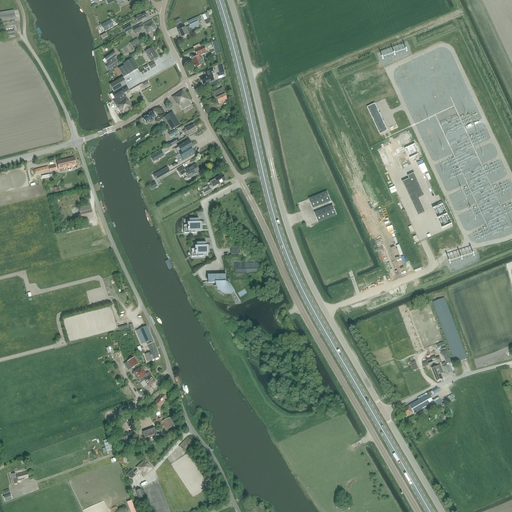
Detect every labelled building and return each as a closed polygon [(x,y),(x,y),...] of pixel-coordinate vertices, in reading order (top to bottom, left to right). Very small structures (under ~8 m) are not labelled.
[(14,11),(0,13),(0,23),(15,21),(14,11)] [(137,23),(147,17),(145,13),(135,18),(137,23)] [(196,17),(187,21),(187,22),(189,26),(198,22),(196,17)] [(17,30),(15,21),(1,24),(4,39),(15,37),(14,30),(17,30)] [(147,34),(156,29),(151,21),(143,25),(142,24),(138,26),(140,28),(143,26),(147,34)] [(111,22),(102,27),(104,31),(114,26),(111,22)] [(124,33),(132,29),(130,25),(122,29),(124,33)] [(138,26),(133,29),(135,34),(141,31),(140,28),(138,26)] [(185,28),(178,31),(181,38),(192,32),(191,29),(190,29),(189,27),(188,27),(185,28)] [(204,47),(194,51),(197,56),(206,52),(204,47)] [(151,61),(157,58),(154,52),(152,48),(145,52),(151,61)] [(109,71),(118,65),(114,58),(116,56),(114,52),(104,59),(108,65),(106,67),(109,71)] [(198,56),(191,59),(194,64),(193,64),(195,68),(197,69),(200,68),(200,67),(199,66),(205,64),(202,58),(200,59),(198,56)] [(129,74),(138,69),(131,58),(123,64),(124,65),(129,74)] [(123,78),(129,74),(124,65),(118,69),(123,78)] [(213,77),(212,75),(212,74),(214,73),(212,68),(204,72),(205,75),(205,76),(200,79),(203,85),(210,81),(210,83),(215,81),(213,76),(213,77)] [(114,91),(126,84),(122,78),(110,86),(114,91)] [(126,86),(112,94),(115,99),(129,91),(126,86)] [(225,94),(222,89),(222,88),(215,91),(218,97),(216,98),(219,104),(227,100),(224,95),(225,94)] [(181,110),(191,104),(182,90),(171,97),(176,105),(177,104),(178,106),(179,106),(181,110)] [(125,108),(127,112),(133,108),(126,97),(125,97),(123,94),(117,98),(119,101),(120,100),(121,102),(122,104),(123,103),(125,107),(125,108)] [(121,115),(127,112),(125,108),(125,107),(123,103),(122,104),(121,102),(120,100),(119,101),(117,98),(113,101),(114,104),(121,115)] [(367,107),(380,135),(388,131),(375,103),(367,107)] [(142,118),(143,121),(143,122),(144,123),(145,123),(146,124),(150,121),(151,123),(155,120),(154,119),(156,117),(152,111),(142,118)] [(171,130),(179,125),(172,112),(163,117),(171,130)] [(188,135),(195,130),(192,126),(189,128),(188,127),(184,129),(185,130),(182,131),(184,135),(187,134),(188,135)] [(173,136),(178,133),(176,130),(171,133),(168,134),(171,138),(173,137),(173,136)] [(177,143),(175,140),(170,143),(170,142),(167,144),(169,148),(172,146),(177,143)] [(189,140),(177,146),(178,147),(178,146),(182,152),(190,148),(192,147),(189,140)] [(182,152),(179,154),(183,160),(183,161),(194,154),(193,154),(190,148),(182,152)] [(161,151),(151,157),(153,162),(164,155),(161,151)] [(76,165),(75,157),(57,161),(59,169),(76,165)] [(197,176),(200,174),(195,164),(184,171),(182,167),(176,171),(180,176),(185,172),(189,178),(196,174),(197,176)] [(167,167),(157,173),(160,178),(170,171),(167,167)] [(409,179),(402,182),(418,216),(426,212),(419,198),(425,196),(414,173),(408,176),(409,179)] [(226,180),(224,177),(223,177),(222,175),(209,182),(212,188),(226,180)] [(154,182),(148,186),(151,190),(157,187),(154,182)] [(327,192),(309,199),(312,208),(331,201),(327,192)] [(81,219),(93,216),(90,205),(78,208),(81,219)] [(333,205),(314,213),(318,222),(336,215),(333,205)] [(184,225),(184,233),(196,233),(196,231),(200,231),(200,223),(198,223),(198,219),(190,219),(190,223),(188,223),(188,225),(184,225)] [(207,254),(207,246),(205,246),(205,242),(197,243),(197,247),(195,247),(195,249),(191,249),(191,257),(204,257),(203,255),(207,254)] [(204,283),(214,283),(214,284),(215,285),(215,286),(215,287),(216,288),(216,289),(217,290),(218,290),(219,291),(220,292),(221,293),(222,293),(223,294),(225,294),(226,294),(227,294),(228,294),(229,294),(230,293),(231,293),(232,293),(233,292),(228,284),(228,285),(227,285),(226,285),(225,284),(225,283),(224,283),(224,282),(225,282),(225,275),(214,275),(214,282),(204,283)] [(467,358),(455,328),(444,298),(432,302),(455,362),(467,358)] [(147,326),(142,328),(136,331),(139,338),(138,339),(139,341),(140,340),(142,345),(147,342),(148,345),(150,352),(145,354),(148,362),(159,358),(157,353),(158,353),(152,339),(147,326)] [(127,362),(132,368),(138,364),(134,357),(127,362)] [(451,363),(448,364),(448,362),(442,364),(446,374),(454,370),(451,363)] [(440,365),(432,368),(437,381),(443,379),(441,374),(443,373),(440,365)] [(134,373),(132,374),(136,380),(138,378),(141,382),(144,380),(148,386),(154,382),(148,372),(145,374),(141,368),(134,373)] [(417,412),(433,402),(428,393),(427,394),(427,393),(417,398),(418,399),(409,405),(402,410),(406,417),(413,413),(416,411),(417,412)] [(163,394),(152,405),(157,410),(163,404),(161,402),(167,397),(163,394)] [(165,422),(158,425),(161,431),(168,428),(168,429),(174,426),(170,418),(164,420),(165,422)] [(157,435),(154,428),(142,432),(145,439),(157,435)] [(111,441),(110,438),(103,441),(104,443),(104,444),(106,452),(113,450),(110,441),(111,441)] [(185,452),(193,443),(187,438),(179,446),(185,452)] [(144,476),(152,468),(145,461),(137,468),(137,469),(134,473),(131,470),(127,474),(132,479),(136,475),(135,475),(137,474),(140,472),(144,476)] [(28,477),(27,472),(16,474),(17,476),(16,476),(15,473),(11,474),(12,479),(14,485),(17,484),(17,481),(25,480),(24,478),(28,477)] [(140,502),(145,500),(141,489),(135,491),(140,502)] [(12,499),(10,494),(3,497),(5,502),(12,499)] [(131,500),(127,502),(130,511),(135,509),(131,500)]
